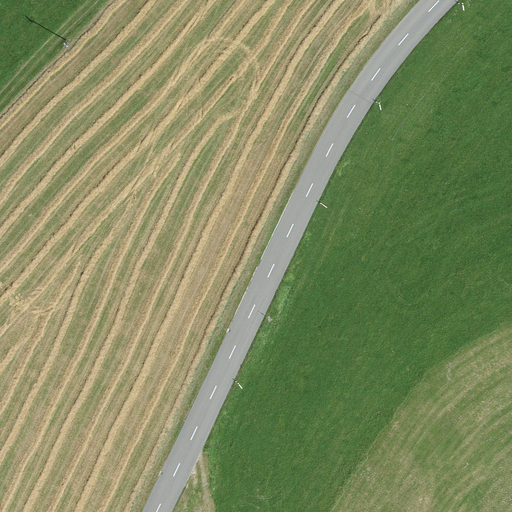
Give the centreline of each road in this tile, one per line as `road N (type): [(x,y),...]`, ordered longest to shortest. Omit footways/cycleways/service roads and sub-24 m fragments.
road 1 (tertiary): [(440,0),(337,135),(157,511)]
road 2 (track): [(0,101),(95,0)]
